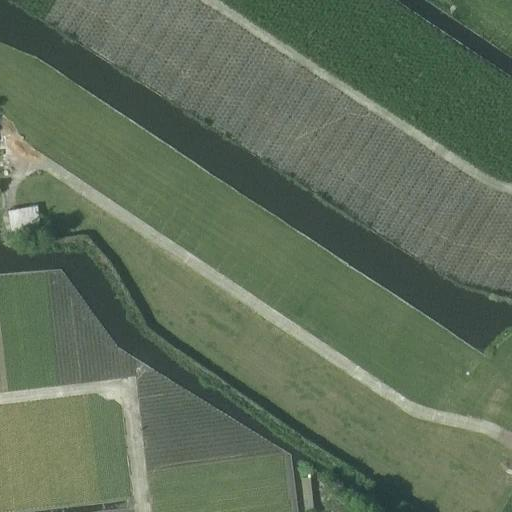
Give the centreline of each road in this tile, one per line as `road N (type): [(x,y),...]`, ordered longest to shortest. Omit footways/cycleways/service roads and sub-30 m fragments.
road 1 (track): [(511,440),(406,408),(11,142)]
road 2 (track): [(511,190),(484,182),(206,0)]
road 3 (track): [(140,511),(126,403),(109,385),(0,398)]
